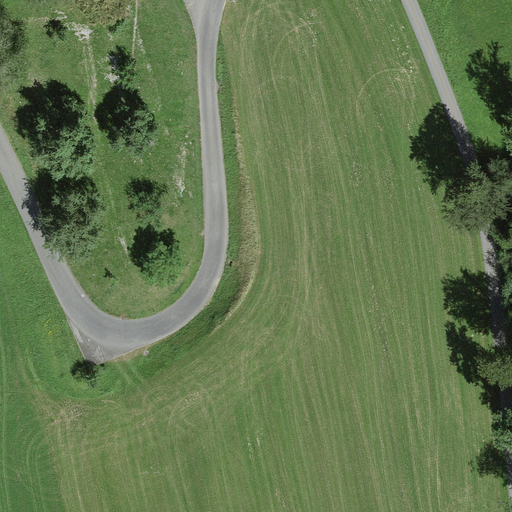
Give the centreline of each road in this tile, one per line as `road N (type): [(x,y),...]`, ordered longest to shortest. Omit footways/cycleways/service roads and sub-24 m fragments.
road 1 (unclassified): [(0,147),(83,313),(129,331),(175,316),(202,289),(216,247),(206,70),(215,0)]
road 2 (track): [(407,0),(456,118),(511,495)]
